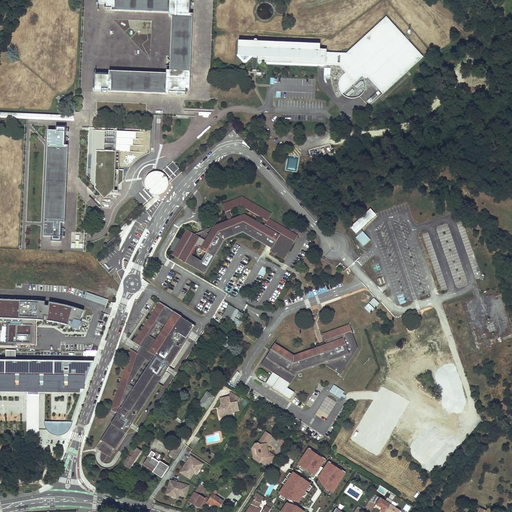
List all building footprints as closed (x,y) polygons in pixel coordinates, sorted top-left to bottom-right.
[(96,0),(96,4),(98,4),(105,4),(105,8),(112,9),(112,11),(115,11),(115,9),(169,11),(169,13),(169,17),(172,17),(174,17),(172,71),(170,71),(166,71),(166,74),(166,76),(112,74),(112,72),(109,71),(109,74),(93,73),(93,89),(94,89),(94,91),(101,92),(101,89),(103,89),(103,90),(103,91),(103,92),(104,92),(105,92),(106,92),(106,91),(107,91),(107,90),(108,90),(108,92),(110,92),(111,92),(111,90),(166,92),(166,93),(166,94),(167,94),(169,95),(169,92),(177,92),(177,93),(177,94),(178,95),(179,95),(180,95),(181,95),(181,94),(181,93),(187,93),(187,89),(189,89),(190,73),(190,72),(188,72),(190,17),(191,17),(192,17),(193,16),(193,14),(190,14),(190,6),(191,6),(192,6),(193,6),(193,5),(193,4),(193,3),(193,2),(192,2),(191,2),(190,0),(96,0)] [(320,46),(238,43),(238,48),(242,49),(241,53),(238,53),(238,55),(244,61),(245,62),(246,61),(252,55),(253,55),(253,57),(257,57),(257,55),(258,55),(258,63),(258,64),(259,65),(260,65),(261,64),(261,63),(262,61),(264,61),(264,63),(326,65),(339,66),(345,73),(344,74),(342,75),(341,76),(340,78),(339,79),(339,81),(339,83),(338,84),(338,86),(339,88),(339,90),(340,91),(341,93),(342,94),(362,76),(364,78),(367,76),(383,94),(423,57),(386,17),(346,53),(326,52),(326,50),(320,50),(320,46)] [(51,237),(51,242),(61,242),(62,232),(63,232),(64,232),(64,231),(65,231),(65,230),(64,229),(64,228),(63,228),(62,228),(62,223),(65,223),(65,222),(64,221),(63,220),(62,220),(65,149),(66,149),(67,149),(68,148),(68,146),(65,146),(66,141),(67,141),(68,141),(68,140),(68,139),(68,138),(68,137),(67,137),(66,137),(66,127),(56,127),(55,131),(48,131),(47,147),(48,148),(49,148),(50,148),(47,219),(46,219),(45,220),(44,221),(43,237),(51,237)] [(149,130),(89,128),(87,175),(91,179),(91,182),(101,193),(104,194),(107,194),(110,192),(114,188),(114,191),(118,191),(118,185),(119,171),(127,171),(136,160),(148,153),(149,130)] [(119,171),(118,185),(125,179),(127,171),(119,171)] [(145,186),(146,190),(150,194),(154,196),(159,196),(164,194),(167,190),(169,186),(168,181),(166,176),(162,173),(157,172),(153,173),(149,175),(146,178),(145,182),(145,186)] [(186,229),(171,255),(204,274),(223,240),(243,232),(272,249),(270,252),(284,260),(298,236),(268,218),(272,213),(241,196),(222,204),(225,213),(241,206),(267,221),(264,225),(244,214),(212,227),(194,234),(186,229)] [(370,240),(363,232),(355,223),(351,227),(358,236),(355,238),(363,247),(370,240)] [(105,245),(109,249),(116,242),(114,241),(119,236),(118,235),(122,232),(120,229),(116,233),(117,234),(105,245)] [(107,300),(87,293),(85,299),(106,305),(107,300)] [(0,321),(8,322),(8,343),(17,343),(17,345),(35,346),(36,319),(43,320),(44,316),(47,317),(47,321),(55,322),(69,325),(70,321),(73,322),(72,327),(79,329),(84,311),(68,306),(49,302),(49,305),(45,305),(45,302),(39,301),(39,298),(0,296),(0,321)] [(111,410),(117,414),(155,356),(149,352),(174,312),(159,302),(134,341),(142,347),(138,354),(131,349),(111,410)] [(229,305),(222,316),(233,322),(239,311),(229,305)] [(116,449),(126,433),(195,326),(174,312),(149,352),(155,356),(117,414),(101,440),(116,449)] [(285,351),(274,344),(261,366),(290,384),(297,373),(323,364),(341,375),(358,348),(349,325),(322,334),(326,344),(324,345),(320,346),(312,349),(299,354),(294,356),(290,353),(285,351)] [(231,340),(224,335),(220,341),(228,345),(231,340)] [(390,382),(355,445),(369,452),(383,428),(385,427),(408,439),(409,443),(410,441),(414,443),(410,446),(422,452),(426,460),(424,451),(427,445),(430,446),(434,443),(439,446),(464,401),(467,399),(457,393),(454,388),(447,364),(437,366),(432,352),(414,357),(411,347),(387,354),(392,370),(386,380),(390,382)] [(93,362),(0,360),(0,384),(85,386),(93,362)] [(333,385),(329,393),(340,398),(344,391),(333,385)] [(240,398),(231,392),(228,396),(219,398),(221,404),(217,409),(218,416),(223,419),(230,417),(233,412),(239,411),(238,402),(240,398)] [(207,394),(200,404),(206,409),(215,396),(211,394),(210,395),(207,394)] [(78,409),(76,415),(83,417),(85,412),(78,409)] [(78,433),(83,418),(76,416),(70,430),(78,433)] [(72,422),(44,422),(44,424),(45,427),(47,429),(49,431),(51,433),(52,434),(55,435),(58,435),(61,435),(64,434),(67,432),(69,430),(72,422)] [(265,432),(256,445),(254,444),(253,447),(256,449),(257,455),(255,458),(254,459),(259,463),(260,462),(265,465),(266,462),(268,464),(274,456),(268,452),(267,451),(266,448),(265,449),(265,447),(267,446),(267,444),(268,444),(272,437),(265,432)] [(175,444),(168,456),(174,459),(189,436),(185,433),(181,438),(180,438),(177,442),(176,445),(175,444)] [(131,449),(121,464),(130,469),(142,451),(137,448),(135,451),(131,449)] [(324,460),(308,450),(299,465),(314,475),(324,460)] [(142,465),(153,471),(152,472),(161,478),(169,467),(160,461),(159,462),(153,457),(155,454),(151,451),(142,465)] [(186,463),(180,472),(190,479),(194,472),(197,467),(199,469),(203,464),(190,456),(188,459),(189,460),(187,463),(186,463)] [(344,473),(328,463),(318,478),(323,488),(331,493),(344,473)] [(310,484),(294,473),(279,494),(288,499),(298,502),(310,484)] [(185,497),(189,485),(178,482),(178,484),(174,483),(174,481),(170,480),(166,494),(171,496),(172,493),(178,495),(185,497)] [(199,495),(204,487),(199,484),(189,502),(199,507),(205,499),(199,495)] [(212,494),(213,494),(207,503),(212,506),(214,504),(222,510),(227,504),(215,495),(218,491),(215,489),(212,494)] [(256,497),(245,511),(259,511),(261,509),(259,507),(264,497),(257,493),(255,496),(256,497)] [(399,511),(400,511),(377,496),(373,502),(376,505),(382,509),(381,511),(380,511),(399,511)] [(205,499),(199,507),(202,509),(208,500),(205,499)] [(268,503),(262,511),(269,511),(270,510),(274,505),(272,504),(271,505),(268,503)] [(296,507),(287,503),(281,511),(303,511),(304,511),(296,507)]
